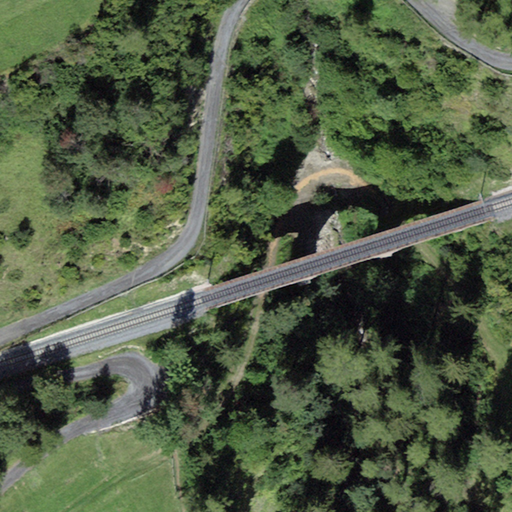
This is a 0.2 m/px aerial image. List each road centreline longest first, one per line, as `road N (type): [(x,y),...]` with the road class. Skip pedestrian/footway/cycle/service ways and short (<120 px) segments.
road 1 (track): [(173,449),(227,388),(280,218),(326,170),(349,171),(370,186),(436,258),(490,335),(511,346)]
road 2 (unclassified): [(243,0),(223,43),(203,191),(187,228),(141,265),(0,332)]
road 3 (track): [(0,395),(111,364),(132,365),(142,379),(132,401),(52,439),(0,485)]
road 4 (track): [(67,511),(173,449)]
